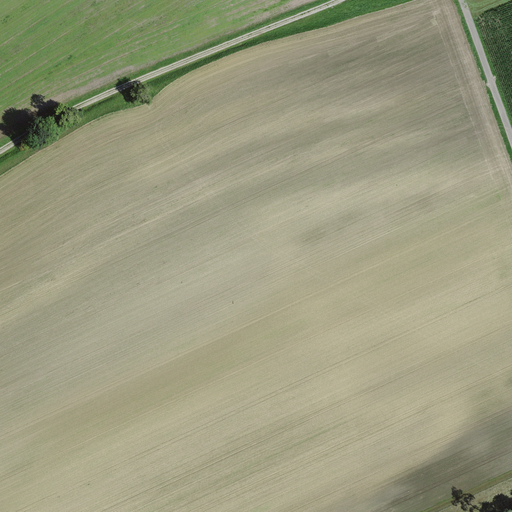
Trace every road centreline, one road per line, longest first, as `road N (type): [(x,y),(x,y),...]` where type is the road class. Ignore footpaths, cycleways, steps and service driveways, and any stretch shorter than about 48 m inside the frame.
road 1 (track): [(0,150),(85,101),(347,0)]
road 2 (track): [(511,139),(461,0)]
